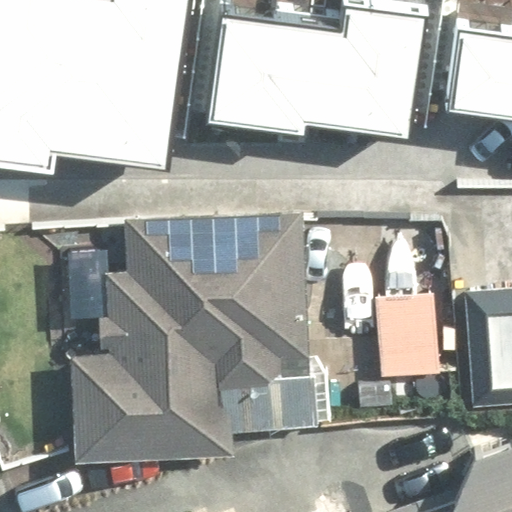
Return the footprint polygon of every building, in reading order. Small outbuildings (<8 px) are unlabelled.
[(0,0),(0,128),(55,134),(57,118),(163,130),(177,0),(0,0)] [(316,0),(225,0),(212,90),(298,102),(301,87),(411,103),(426,0),(343,0),(343,4),(316,0)] [(511,11),(469,5),(458,78),(511,86),(511,11)] [(302,211),(103,199),(93,363),(58,361),(53,452),(242,463),(244,428),(328,433),(332,365),(293,363),(302,211)] [(511,286),(456,288),(459,414),(511,412),(511,286)] [(433,296),(366,293),(364,332),(346,331),(344,373),(429,377),(433,296)] [(433,486),(368,508),(369,511),(511,511),(511,445),(429,474),(433,486)]
